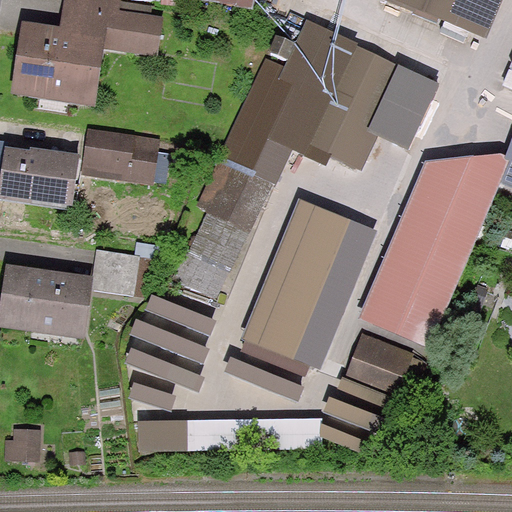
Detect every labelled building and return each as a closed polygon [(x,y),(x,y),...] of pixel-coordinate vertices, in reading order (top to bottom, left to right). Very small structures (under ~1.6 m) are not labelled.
[(65,0),(64,15),(26,10),(16,83),(105,94),(112,46),(159,52),(164,12),(115,5),(115,0),(65,0)] [(422,0),(475,23),(485,0),(422,0)] [(303,28),(282,19),(271,43),(294,54),(288,68),(265,58),(200,199),(208,203),(174,276),(216,295),(294,125),(340,26),(310,13),(303,28)] [(340,26),(294,125),(361,156),(379,118),(413,134),(442,73),(340,26)] [(166,135),(90,123),(87,140),(82,172),(158,184),(166,135)] [(87,140),(8,127),(6,137),(0,135),(0,174),(3,175),(1,190),(77,202),(82,172),(87,140)] [(510,172),(511,165),(511,140),(434,146),(360,299),(437,336),(510,172)] [(325,358),(385,219),(332,196),(293,284),(251,266),(221,337),(299,371),(308,351),(325,358)] [(97,265),(94,291),(135,296),(141,247),(100,243),(97,265)] [(97,265),(13,255),(5,319),(89,329),(94,291),(97,265)] [(417,349),(365,325),(343,372),(395,397),(417,349)] [(324,405),(142,409),(142,445),(325,441),(324,405)]
